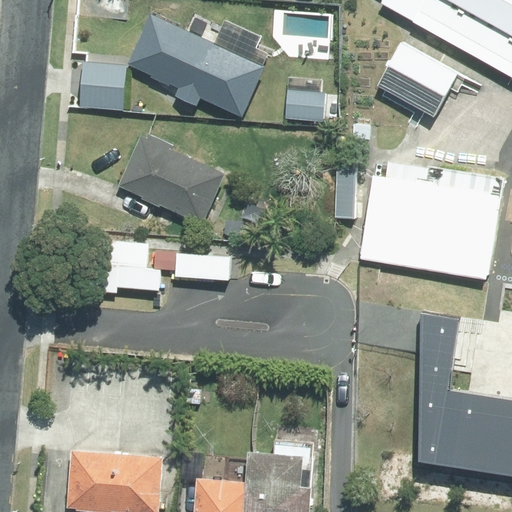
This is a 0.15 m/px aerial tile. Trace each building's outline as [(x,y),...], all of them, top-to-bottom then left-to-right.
[(511,0),(396,0),(511,66),(511,0)] [(264,67),(149,15),(125,67),(176,90),(173,96),(196,107),(199,100),(240,119),(264,67)] [(467,72),(399,37),(375,83),(443,118),(467,72)] [(81,62),(78,107),(121,110),(125,66),(81,62)] [(315,93),(285,93),(285,121),(315,121),(315,93)] [(373,122),(342,122),(342,141),(373,141),(373,122)] [(138,136),(115,187),(202,225),(224,174),(138,136)] [(373,165),(362,252),(489,268),(500,181),(373,165)] [(353,219),(354,173),(337,173),(336,218),(353,219)] [(116,289),(158,292),(159,271),(145,270),(147,244),(99,241),(96,292),(116,294),(116,289)] [(230,257),(155,252),(154,269),(174,270),(173,278),(229,281),(230,257)] [(429,311),(425,453),(511,467),(511,388),(452,379),(463,312),(429,311)] [(156,511),(161,458),(70,451),(65,509),(98,511),(156,511)] [(300,457),(246,453),(243,483),(240,511),(306,511),(308,489),(298,488),(300,457)] [(240,511),(243,483),(195,479),(192,511),(240,511)] [(430,511),(431,498),(386,497),(385,511),(430,511)]
